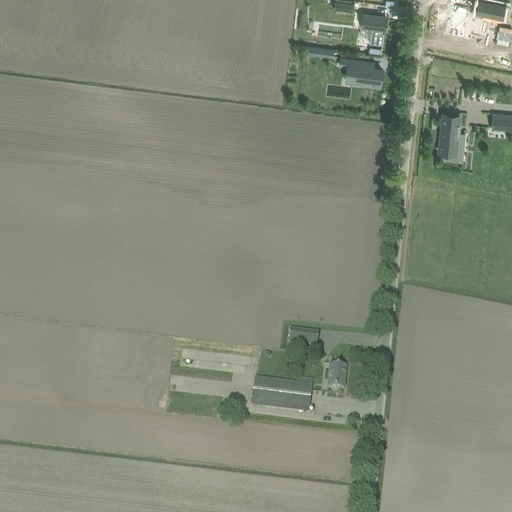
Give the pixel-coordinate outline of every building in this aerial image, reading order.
[(335,0),(334,8),(354,11),(355,3),(335,0)] [(502,4),(481,0),(474,0),(472,12),(500,18),(502,4)] [(467,11),(448,8),(446,17),(448,17),(444,34),(461,37),(464,20),(465,21),(467,11)] [(363,12),(360,31),(371,32),(382,33),(385,34),(387,19),(387,15),(384,14),(363,12)] [(333,56),(334,48),(310,45),(309,53),(333,56)] [(373,61),(349,58),(347,78),(364,80),(363,84),(381,86),(383,70),(372,68),(373,61)] [(511,114),(494,113),(493,129),(511,130),(511,114)] [(445,115),(441,153),(457,154),(461,117),(445,115)] [(435,237),(439,201),(427,200),(423,236),(435,237)] [(316,347),(318,333),(290,330),(288,344),(316,347)] [(329,366),(328,379),(327,389),(344,390),(346,367),(329,366)] [(297,378),(296,384),(255,379),(251,406),(308,413),(312,380),(297,378)]
